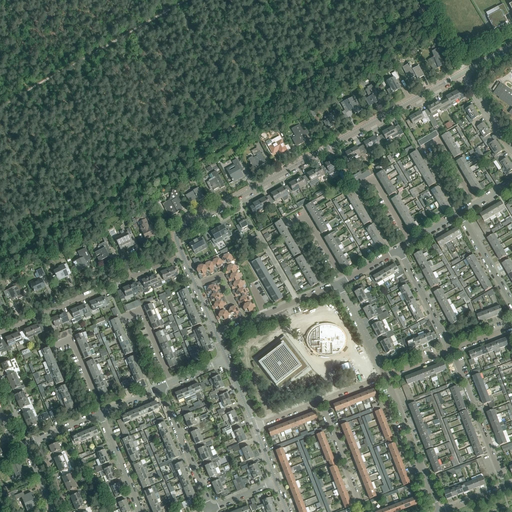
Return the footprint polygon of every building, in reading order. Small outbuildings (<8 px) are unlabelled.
[(503,4),(504,6),(499,8),(498,7),(499,10),(488,16),(488,17),(488,18),(494,30),(504,24),(506,22),(506,23),(508,23),(507,22),(506,22),(504,17),(509,14),(503,4)] [(429,63),(431,66),(433,71),(445,64),(436,49),(431,52),(434,57),(430,58),(432,61),(429,63)] [(403,69),(407,75),(409,80),(415,76),(417,80),(424,76),(422,71),(418,65),(412,69),(411,67),(411,66),(411,64),(410,64),(409,64),(409,65),(408,66),(403,69)] [(387,90),(387,91),(389,95),(393,93),(397,90),(400,88),(397,84),(395,80),(398,78),(395,72),(391,74),(393,77),(385,82),(387,85),(388,85),(390,88),(387,90)] [(511,90),(501,83),(493,94),(494,94),(494,93),(500,97),(499,98),(499,99),(500,98),(511,106),(510,107),(511,107),(511,106),(511,108),(509,113),(510,113),(511,114),(511,90)] [(370,87),(365,90),(369,97),(368,97),(366,99),(367,102),(370,106),(377,102),(375,99),(374,97),(378,95),(375,91),(372,86),(372,85),(369,86),(370,87)] [(457,91),(451,94),(455,101),(458,99),(459,101),(466,98),(461,90),(461,91),(462,91),(458,93),(457,91)] [(447,100),(443,102),(447,108),(449,107),(450,106),(451,106),(453,105),(456,103),(456,102),(455,101),(451,94),(446,97),(447,100)] [(361,111),(358,106),(353,97),(341,103),(342,106),(345,110),(347,109),(349,111),(352,109),(355,114),(361,111)] [(438,101),(432,104),(436,111),(437,111),(440,110),(440,111),(441,112),(443,111),(444,110),(446,109),(447,108),(443,102),(440,104),(438,101)] [(466,112),(468,115),(475,111),(471,105),(469,107),(467,104),(468,103),(467,103),(460,108),(464,114),(466,112)] [(429,110),(425,112),(430,121),(434,128),(435,127),(437,126),(438,125),(433,116),(438,113),(437,111),(436,111),(432,104),(427,107),(429,110)] [(420,111),(414,114),(418,122),(421,120),(423,122),(426,120),(428,123),(430,121),(425,112),(421,114),(420,111)] [(468,120),(472,125),(478,121),(476,118),(479,116),(475,111),(468,115),(470,118),(468,120)] [(323,122),(325,125),(327,129),(334,126),(332,123),(338,120),(335,115),(334,112),(328,116),(324,117),(326,120),(323,122)] [(418,122),(414,114),(409,117),(410,120),(407,122),(406,121),(410,129),(416,125),(415,123),(418,122)] [(478,134),(480,133),(487,128),(483,123),(481,125),(478,121),(472,125),(478,134)] [(293,139),(295,142),(297,146),(304,142),(302,137),(309,134),(306,130),(303,131),(300,124),(292,129),(297,137),(293,139)] [(393,126),(388,129),(392,136),(393,138),(395,137),(399,135),(400,136),(403,134),(398,126),(399,127),(394,129),(393,126)] [(480,137),(484,143),(490,139),(488,135),(490,134),(487,128),(480,133),(482,136),(480,137)] [(383,135),(380,137),(384,144),(390,141),(388,138),(392,136),(388,129),(382,132),(383,135)] [(441,137),(444,142),(451,138),(448,132),(441,137)] [(270,140),(266,142),(268,145),(268,146),(269,147),(273,154),(278,151),(281,155),(288,151),(287,151),(285,146),(281,140),(282,140),(281,139),(279,136),(271,141),(270,140)] [(374,136),(369,139),(373,146),(376,145),(377,147),(384,144),(380,137),(376,139),(374,136)] [(444,142),(447,147),(454,143),(451,138),(444,142)] [(365,145),(361,147),(365,154),(371,151),(369,149),(373,146),(369,139),(363,143),(365,145)] [(490,147),(491,150),(498,146),(495,140),(492,142),(490,139),(484,143),(487,149),(490,147)] [(447,147),(450,153),(457,149),(454,143),(447,147)] [(492,154),(495,160),(502,156),(499,153),(502,151),(498,146),(491,150),(493,153),(492,154)] [(356,147),(351,150),(355,157),(356,159),(359,157),(359,158),(361,156),(362,159),(366,156),(365,154),(361,147),(358,149),(356,147)] [(248,159),(252,166),(254,170),(258,168),(258,167),(266,163),(260,152),(259,152),(257,148),(251,151),(253,156),(256,155),(257,156),(253,158),(252,157),(248,159)] [(457,149),(450,153),(453,158),(461,154),(457,149)] [(355,157),(351,150),(345,153),(346,156),(343,158),(342,157),(346,164),(352,161),(351,159),(355,157)] [(409,155),(413,160),(420,156),(417,151),(409,155)] [(413,160),(416,166),(423,161),(420,156),(413,160)] [(501,165),(503,168),(510,163),(506,158),(504,160),(502,156),(495,160),(499,166),(501,165)] [(456,162),(459,167),(466,163),(463,157),(456,162)] [(227,170),(231,177),(233,182),(243,176),(239,170),(242,168),(239,164),(237,159),(232,162),(234,166),(227,170)] [(325,166),(323,167),(326,173),(327,173),(329,176),(337,171),(331,160),(325,164),(325,166)] [(416,166),(419,171),(426,167),(423,161),(416,166)] [(459,167),(462,173),(469,168),(466,163),(459,167)] [(503,168),(501,169),(503,172),(504,173),(506,176),(508,174),(509,176),(511,173),(511,171),(511,172),(511,170),(511,169),(511,164),(511,163),(510,163),(503,168)] [(319,167),(313,170),(317,178),(326,173),(323,167),(320,169),(319,167)] [(419,171),(422,176),(429,172),(426,167),(419,171)] [(462,173),(465,178),(472,174),(469,168),(462,173)] [(308,176),(305,177),(308,183),(317,178),(313,170),(307,174),(308,176)] [(376,175),(379,180),(386,176),(383,170),(376,175)] [(206,182),(208,185),(210,190),(213,188),(214,190),(218,188),(217,188),(219,186),(221,189),(224,187),(218,175),(216,171),(211,173),(214,178),(209,180),(209,181),(206,182)] [(422,176),(425,182),(432,178),(429,172),(422,176)] [(465,178),(468,183),(475,179),(472,174),(465,178)] [(379,180),(382,185),(389,181),(386,176),(379,180)] [(301,177),(295,180),(300,188),(308,183),(305,177),(302,179),(301,177)] [(432,178),(425,182),(428,187),(436,183),(432,178)] [(468,183),(471,189),(479,184),(478,184),(475,179),(468,183)] [(290,186),(287,187),(291,193),(300,188),(295,180),(289,184),(290,186)] [(382,185),(385,191),(392,187),(389,181),(382,185)] [(479,184),(471,189),(475,194),(485,188),(482,182),(478,184),(479,184)] [(430,191),(434,196),(441,192),(438,186),(430,191)] [(277,190),(282,198),(283,201),(288,199),(289,196),(288,195),(291,193),(287,187),(284,189),(283,187),(277,190)] [(392,187),(385,191),(388,196),(396,192),(392,187)] [(170,200),(163,204),(166,209),(167,211),(170,216),(177,212),(177,213),(183,210),(180,205),(179,204),(176,198),(176,197),(180,195),(176,188),(172,191),(172,192),(171,193),(170,199),(170,200)] [(186,196),(188,200),(191,204),(197,201),(198,200),(198,201),(204,198),(198,188),(193,191),(189,194),(189,195),(186,196)] [(345,193),(348,198),(355,194),(352,189),(345,193)] [(272,196),(269,197),(273,203),(282,198),(277,190),(271,194),(272,196)] [(434,196),(437,202),(444,197),(441,192),(434,196)] [(348,198),(351,204),(358,200),(355,194),(348,198)] [(390,200),(394,205),(401,201),(398,196),(390,200)] [(265,197),(259,200),(264,208),(273,203),(269,197),(266,198),(265,197)] [(437,202),(440,207),(447,203),(444,197),(437,202)] [(254,206),(250,208),(253,214),(257,212),(264,208),(259,200),(253,204),(254,206)] [(305,206),(308,212),(315,208),(315,207),(313,204),(316,202),(315,200),(311,202),(312,202),(305,206)] [(351,204),(354,209),(361,205),(358,200),(351,204)] [(394,205),(397,211),(404,206),(401,201),(394,205)] [(502,201),(496,205),(500,212),(506,209),(502,201)] [(447,203),(440,207),(443,212),(450,208),(447,203)] [(308,212),(312,217),(318,213),(318,212),(316,209),(319,207),(318,205),(315,207),(315,208),(308,212)] [(354,209),(357,215),(364,210),(361,205),(354,209)] [(496,205),(491,208),(495,215),(500,212),(496,205)] [(397,211),(400,216),(407,212),(404,206),(397,211)] [(491,208),(485,211),(490,218),(495,215),(491,208)] [(312,217),(315,223),(322,219),(321,218),(319,214),(323,212),(321,210),(318,212),(318,213),(312,217)] [(357,215),(360,220),(367,216),(364,210),(357,215)] [(482,218),(483,220),(484,221),(490,218),(485,211),(480,214),(482,218)] [(400,216),(403,221),(410,217),(407,212),(400,216)] [(315,223),(318,228),(325,224),(324,223),(322,220),(326,218),(325,216),(321,218),(322,219),(315,223)] [(367,216),(360,220),(364,225),(371,221),(367,216)] [(239,224),(236,226),(238,228),(240,232),(242,230),(242,229),(250,224),(247,219),(245,220),(243,217),(237,220),(239,224)] [(403,221),(406,227),(413,222),(410,217),(403,221)] [(138,224),(143,234),(146,239),(151,236),(152,237),(155,235),(155,234),(153,230),(152,227),(151,228),(150,226),(149,227),(146,220),(138,224)] [(274,224),(278,230),(284,226),(281,220),(274,224)] [(325,224),(318,228),(321,234),(328,230),(325,225),(329,223),(328,221),(324,223),(325,224)] [(413,222),(406,227),(409,232),(417,228),(413,222)] [(219,227),(217,229),(223,240),(223,239),(228,236),(229,237),(232,235),(229,230),(226,232),(223,225),(219,228),(219,227)] [(369,234),(376,230),(373,225),(366,229),(367,232),(364,234),(366,236),(369,234)] [(278,230),(281,235),(287,231),(284,226),(278,230)] [(458,227),(452,230),(456,238),(462,234),(458,227)] [(115,238),(119,246),(121,250),(127,247),(129,246),(130,247),(131,247),(134,245),(129,235),(132,234),(129,228),(126,230),(127,232),(115,238)] [(215,230),(211,232),(214,238),(212,240),(215,245),(223,240),(217,229),(214,230),(215,230)] [(369,234),(372,240),(379,235),(376,230),(369,234)] [(452,230),(447,233),(451,241),(456,238),(452,230)] [(281,235),(284,241),(291,237),(287,231),(281,235)] [(324,238),(327,244),(334,240),(334,239),(332,236),(335,233),(334,232),(330,234),(324,238)] [(447,233),(441,237),(446,244),(451,241),(447,233)] [(102,237),(105,242),(99,245),(101,249),(95,253),(97,257),(99,261),(112,255),(110,251),(106,242),(110,240),(107,234),(102,237)] [(487,238),(490,244),(497,239),(494,234),(487,238)] [(372,240),(375,245),(382,241),(379,235),(372,240)] [(284,241),(287,246),(294,242),(291,237),(284,241)] [(327,244),(330,249),(337,245),(335,241),(338,239),(337,237),(334,239),(334,240),(327,244)] [(446,244),(441,237),(436,240),(442,251),(446,249),(444,245),(446,244)] [(193,242),(190,244),(191,247),(191,248),(192,248),(193,251),(204,245),(201,238),(197,240),(193,242)] [(490,244),(493,249),(501,245),(497,239),(490,244)] [(382,241),(375,245),(378,250),(385,246),(382,241)] [(287,246),(290,252),(297,248),(294,242),(287,246)] [(330,249),(333,255),(340,251),(340,250),(338,246),(341,244),(340,243),(337,245),(330,249)] [(493,249),(496,254),(504,250),(501,245),(493,249)] [(75,266),(78,271),(87,267),(86,264),(85,264),(84,262),(87,260),(88,263),(89,262),(88,260),(91,259),(86,248),(78,252),(80,255),(79,256),(81,259),(76,261),(78,264),(75,266)] [(297,248),(290,252),(294,257),(300,253),(297,248)] [(333,255),(337,260),(344,256),(343,255),(341,252),(344,250),(343,248),(340,250),(340,251),(333,255)] [(504,250),(496,254),(500,260),(507,256),(504,250)] [(414,255),(417,261),(424,257),(428,255),(427,252),(423,254),(421,251),(414,255)] [(227,264),(228,266),(232,265),(231,262),(232,259),(235,258),(233,255),(230,256),(227,255),(226,252),(223,253),(224,256),(223,259),(220,260),(222,264),(224,263),(227,264)] [(337,260),(340,266),(347,261),(344,257),(348,255),(347,253),(343,255),(344,256),(337,260)] [(466,259),(470,264),(477,260),(474,255),(466,259)] [(220,267),(222,264),(220,260),(217,259),(216,256),(212,258),(213,261),(212,264),(214,267),(217,268),(218,271),(221,269),(220,267)] [(295,260),(298,265),(305,261),(302,256),(295,260)] [(417,261),(420,266),(427,262),(424,257),(417,261)] [(259,258),(251,263),(254,267),(262,263),(259,258)] [(347,261),(340,266),(343,271),(350,267),(347,263),(351,261),(350,259),(347,261)] [(502,264),(505,269),(511,265),(511,264),(509,259),(502,264)] [(213,270),(214,267),(212,264),(209,262),(208,260),(205,261),(206,264),(205,267),(206,271),(209,272),(210,274),(214,273),(213,270)] [(470,264),(473,270),(480,266),(477,260),(470,264)] [(298,265),(301,271),(308,267),(305,261),(298,265)] [(420,266),(423,272),(430,268),(434,266),(431,261),(427,263),(427,262),(420,266)] [(205,274),(206,271),(205,267),(202,266),(200,263),(197,265),(198,267),(197,271),(198,274),(202,275),(203,278),(206,276),(205,274)] [(262,263),(254,267),(256,272),(264,267),(262,263)] [(66,270),(69,269),(66,264),(64,265),(63,265),(59,267),(59,269),(54,271),(56,275),(56,276),(57,277),(57,279),(64,276),(65,277),(68,276),(68,275),(66,270)] [(395,264),(390,267),(394,274),(396,278),(404,274),(403,273),(404,272),(401,265),(397,267),(395,264)] [(228,273),(231,274),(235,273),(236,270),(239,269),(238,265),(235,266),(232,265),(228,266),(227,270),(224,271),(226,274),(228,273)] [(473,270),(476,275),(483,271),(480,266),(473,270)] [(174,267),(168,270),(171,278),(180,274),(178,267),(175,269),(174,267)] [(264,267),(256,272),(259,276),(267,272),(264,267)] [(301,271),(305,276),(311,272),(308,267),(301,271)] [(390,267),(384,270),(388,277),(394,274),(390,267)] [(39,278),(45,275),(42,268),(36,271),(37,273),(35,274),(35,275),(36,278),(37,278),(39,277),(39,278)] [(423,272),(426,277),(433,273),(430,268),(423,272)] [(161,274),(159,275),(161,282),(171,278),(168,270),(160,273),(161,274)] [(384,270),(379,273),(383,280),(388,277),(384,270)] [(476,275),(479,280),(486,276),(483,271),(476,275)] [(267,272),(259,276),(262,281),(269,276),(267,272)] [(305,276),(308,282),(315,278),(311,272),(305,276)] [(232,281),(235,282),(238,280),(240,277),(242,276),(241,273),(238,274),(235,273),(231,274),(230,277),(228,278),(229,282),(232,281)] [(373,282),(376,287),(379,285),(378,284),(383,280),(379,273),(377,274),(376,274),(374,275),(374,276),(373,276),(374,278),(372,280),(373,282)] [(426,277),(429,283),(436,279),(433,273),(426,277)] [(155,275),(148,278),(152,286),(153,289),(163,285),(161,282),(159,275),(156,277),(155,275)] [(269,276),(262,281),(264,285),(272,280),(269,276)] [(479,280),(482,286),(489,282),(486,276),(479,280)] [(142,282),(140,283),(142,290),(143,292),(144,294),(149,291),(148,288),(152,286),(148,278),(142,281),(142,282)] [(315,278),(308,282),(310,285),(309,285),(308,285),(305,287),(306,289),(311,287),(318,283),(315,278)] [(30,283),(34,292),(45,287),(41,279),(36,281),(36,280),(34,281),(34,282),(31,284),(30,283)] [(436,279),(429,283),(431,288),(439,284),(436,279)] [(458,287),(461,286),(457,279),(452,282),(454,284),(456,283),(458,287)] [(235,288),(238,290),(242,288),(243,285),(246,284),(244,281),(241,282),(238,280),(235,282),(233,285),(231,286),(232,290),(235,288)] [(272,280),(264,285),(267,289),(275,285),(272,280)] [(7,290),(8,293),(10,297),(13,296),(14,299),(18,297),(19,299),(25,296),(23,292),(23,293),(22,291),(23,291),(18,282),(13,285),(14,287),(7,290)] [(489,282),(482,286),(485,291),(493,287),(489,282)] [(136,283),(130,286),(133,294),(134,296),(138,295),(137,292),(139,291),(140,293),(143,292),(142,290),(140,283),(137,285),(136,283)] [(209,294),(212,295),(216,293),(217,290),(220,289),(218,286),(216,287),(212,285),(212,283),(208,285),(209,287),(208,290),(205,291),(207,295),(209,294)] [(355,292),(358,298),(369,292),(373,290),(371,287),(365,289),(363,284),(358,287),(360,290),(355,292)] [(275,285),(267,289),(269,294),(277,289),(275,285)] [(399,296),(403,294),(410,290),(407,285),(400,289),(401,291),(401,292),(398,294),(399,296)] [(133,294),(130,286),(123,289),(123,290),(117,293),(120,298),(123,297),(123,298),(133,294)] [(238,296),(241,297),(245,296),(246,293),(249,292),(247,288),(245,289),(242,288),(238,290),(237,293),(234,294),(236,297),(238,296)] [(181,298),(189,294),(187,289),(179,292),(176,293),(179,299),(181,298)] [(277,289),(269,294),(272,298),(280,294),(277,289)] [(434,293),(437,298),(444,294),(441,289),(434,293)] [(403,294),(405,300),(413,296),(410,290),(403,294)] [(369,292),(358,298),(361,304),(363,303),(363,304),(362,305),(362,306),(366,304),(376,299),(375,296),(372,298),(369,292)] [(212,301),(215,302),(219,301),(220,298),(223,297),(222,293),(219,294),(216,293),(212,295),(211,298),(208,299),(210,302),(212,301)] [(179,299),(178,299),(181,305),(184,304),(192,300),(189,294),(181,298),(179,299)] [(280,294),(272,298),(275,303),(282,298),(280,294)] [(437,298),(440,304),(447,300),(444,294),(437,298)] [(163,300),(165,305),(167,304),(167,303),(166,299),(164,296),(158,298),(160,301),(163,300)] [(241,304),(244,305),(248,304),(249,301),(252,299),(251,296),(248,297),(245,296),(241,297),(240,300),(237,302),(239,305),(241,304)] [(405,300),(408,305),(416,301),(413,296),(405,300)] [(103,297),(96,300),(99,308),(109,304),(107,297),(104,299),(103,297)] [(90,304),(87,306),(90,312),(99,308),(96,300),(90,303),(90,304)] [(184,304),(186,309),(194,306),(192,300),(184,304)] [(440,304),(443,309),(450,305),(447,300),(440,304)] [(216,309),(219,310),(222,309),(224,306),(226,305),(225,301),(222,302),(219,301),(215,302),(214,305),(212,307),(213,310),(216,309)] [(408,305),(411,311),(419,307),(416,301),(408,305)] [(144,307),(146,313),(154,310),(152,304),(144,307)] [(248,304),(244,305),(243,308),(245,312),(248,313),(249,316),(252,314),(251,311),(253,308),(255,307),(254,304),(251,305),(248,304)] [(84,305),(77,308),(81,316),(84,315),(86,318),(92,316),(90,312),(87,306),(85,307),(84,305)] [(363,309),(366,315),(377,309),(378,309),(376,305),(372,307),(371,305),(368,307),(363,309)] [(443,309),(445,315),(453,311),(450,305),(443,309)] [(186,309),(189,315),(196,312),(194,306),(186,309)] [(500,306),(494,308),(497,316),(503,313),(500,306)] [(229,311),(226,313),(228,316),(230,315),(234,316),(235,319),(238,317),(239,319),(243,318),(241,312),(238,311),(237,308),(234,307),(230,308),(229,311)] [(411,311),(414,316),(422,313),(419,307),(411,311)] [(71,312),(69,314),(71,320),(73,324),(76,322),(75,319),(81,316),(77,308),(71,311),(71,312)] [(494,308),(488,310),(491,318),(497,316),(494,308)] [(222,309),(219,310),(220,313),(219,316),(216,317),(217,320),(220,319),(223,321),(224,323),(228,322),(227,319),(228,316),(226,313),(223,311),(222,309)] [(378,316),(379,319),(388,314),(387,311),(380,315),(377,309),(366,315),(369,320),(378,316)] [(146,313),(149,319),(157,315),(154,310),(146,313)] [(488,310),(483,312),(486,320),(491,318),(488,310)] [(445,315),(448,320),(456,316),(453,311),(445,315)] [(189,315),(191,321),(199,317),(196,312),(189,315)] [(486,320),(483,312),(477,315),(480,322),(486,320)] [(65,313),(58,316),(62,324),(71,320),(69,314),(66,315),(65,313)] [(422,313),(414,316),(417,322),(424,318),(422,313)] [(372,326),(375,331),(382,328),(385,326),(383,321),(390,317),(388,314),(379,319),(380,321),(372,326)] [(110,321),(113,327),(120,324),(118,318),(116,315),(105,319),(106,321),(108,322),(110,321)] [(149,319),(151,324),(159,321),(157,315),(149,319)] [(456,316),(448,320),(451,326),(462,320),(459,315),(456,316)] [(62,324),(58,316),(52,319),(52,320),(49,322),(52,328),(62,324)] [(199,317),(191,321),(194,327),(201,323),(199,317)] [(159,321),(151,324),(153,330),(164,326),(162,320),(159,321)] [(38,324),(31,327),(34,336),(44,331),(41,325),(38,326),(38,324)] [(113,327),(115,333),(123,329),(120,324),(113,327)] [(25,332),(22,333),(25,340),(34,336),(31,327),(24,330),(25,332)] [(193,331),(195,337),(205,332),(203,327),(193,331)] [(308,340),(308,341),(308,342),(308,343),(308,344),(309,345),(309,346),(310,347),(311,347),(318,347),(318,349),(317,349),(317,353),(318,353),(319,354),(320,354),(321,354),(322,354),(326,354),(326,353),(331,353),(332,353),(332,351),(338,351),(339,351),(339,350),(340,349),(341,349),(341,348),(342,348),(342,347),(343,346),(343,345),(343,344),(344,344),(344,343),(344,342),(344,341),(342,341),(342,333),(341,333),(341,332),(340,331),(339,331),(339,330),(338,330),(337,329),(338,329),(337,329),(336,328),(335,328),(334,327),(333,327),(333,328),(330,328),(330,327),(322,327),(322,328),(319,328),(319,327),(318,327),(317,327),(317,328),(316,328),(315,328),(315,329),(314,329),(313,330),(312,331),(311,332),(310,333),(310,334),(309,334),(309,335),(309,336),(308,336),(308,337),(308,338),(308,339),(308,340)] [(387,336),(393,332),(392,330),(391,330),(388,332),(387,329),(386,330),(384,327),(382,328),(375,331),(378,337),(382,335),(383,338),(388,336),(387,336)] [(115,333),(117,338),(125,335),(123,329),(115,333)] [(155,334),(157,339),(165,336),(168,335),(165,329),(155,334)] [(19,332),(12,335),(15,344),(19,342),(20,345),(26,342),(25,340),(22,333),(19,334),(19,332)] [(75,336),(77,342),(85,339),(85,338),(88,337),(85,332),(83,333),(75,336)] [(198,343),(200,342),(208,338),(205,332),(195,337),(198,343)] [(381,343),(384,348),(391,344),(397,341),(394,336),(395,336),(393,332),(387,336),(388,336),(389,338),(381,343)] [(431,332),(425,335),(428,343),(434,340),(433,339),(436,338),(436,337),(435,334),(432,335),(431,332)] [(6,340),(3,341),(7,351),(8,352),(11,351),(11,349),(12,348),(11,345),(15,344),(12,335),(5,338),(6,340)] [(117,338),(120,344),(128,341),(125,335),(117,338)] [(425,335),(419,337),(422,345),(428,343),(425,335)] [(157,339),(160,345),(168,342),(165,336),(157,339)] [(255,359),(255,360),(256,360),(278,389),(279,389),(280,389),(309,367),(285,337),(285,336),(284,336),(283,336),(283,337),(256,358),(255,358),(255,359)] [(403,339),(405,345),(406,348),(409,346),(410,349),(416,347),(413,339),(407,341),(406,337),(403,339)] [(419,337),(413,339),(416,347),(422,345),(419,337)] [(508,337),(502,340),(505,347),(511,344),(508,337)] [(200,342),(202,347),(210,344),(208,338),(200,342)] [(77,342),(80,348),(87,344),(85,339),(77,342)] [(502,340),(497,342),(500,349),(505,347),(502,340)] [(120,344),(122,350),(130,347),(128,341),(120,344)] [(162,351),(170,347),(173,346),(170,341),(168,342),(160,345),(162,351)] [(497,342),(491,344),(494,351),(500,349),(497,342)] [(80,348),(82,353),(92,349),(93,349),(90,343),(87,344),(80,348)] [(202,347),(199,348),(202,354),(205,353),(213,350),(210,344),(202,347)] [(391,344),(384,348),(387,354),(390,352),(392,354),(395,352),(391,344)] [(491,344),(486,346),(488,353),(494,351),(491,344)] [(486,346),(480,348),(483,355),(488,353),(486,346)] [(41,357),(44,356),(43,356),(51,353),(49,347),(38,351),(41,357)] [(130,347),(122,350),(125,356),(133,352),(130,347)] [(162,351),(165,357),(173,353),(170,347),(162,351)] [(480,348),(474,350),(477,357),(483,355),(480,348)] [(92,349),(82,353),(84,359),(92,356),(92,355),(94,354),(92,349)] [(477,357),(474,350),(469,353),(471,359),(468,360),(471,366),(476,364),(474,359),(477,357)] [(189,353),(193,361),(197,359),(194,351),(189,353)] [(165,357),(167,362),(175,359),(178,358),(175,352),(173,353),(165,357)] [(43,356),(44,356),(46,362),(54,358),(51,353),(43,356)] [(126,359),(129,365),(137,362),(134,356),(126,359)] [(45,369),(48,367),(56,364),(54,358),(46,362),(43,363),(45,369)] [(86,363),(88,368),(96,365),(99,364),(98,362),(95,363),(94,360),(94,359),(86,363)] [(175,359),(167,362),(169,368),(177,365),(175,359)] [(6,370),(7,373),(18,368),(17,365),(15,366),(13,363),(11,364),(10,361),(2,364),(5,371),(6,370)] [(129,365),(131,371),(139,367),(137,362),(129,365)] [(444,362),(438,364),(441,372),(447,370),(444,362)] [(47,375),(48,374),(51,373),(59,370),(56,364),(48,367),(45,369),(44,369),(47,375)] [(438,364),(433,366),(436,374),(437,376),(439,375),(439,373),(441,372),(438,364)] [(88,368),(91,374),(99,371),(96,365),(88,368)] [(433,366),(427,368),(430,376),(431,378),(437,376),(436,374),(433,366)] [(131,371),(134,376),(141,373),(139,367),(131,371)] [(7,377),(10,383),(18,379),(15,374),(17,373),(18,374),(20,373),(18,368),(7,373),(9,376),(7,377)] [(427,368),(422,371),(425,378),(430,376),(427,368)] [(48,374),(50,380),(61,376),(59,370),(51,373),(48,374)] [(91,374),(93,380),(101,377),(99,371),(91,374)] [(422,371),(416,373),(419,380),(425,378),(422,371)] [(141,373),(134,376),(136,382),(144,379),(141,373)] [(416,373),(411,375),(414,383),(419,380),(416,373)] [(473,376),(475,382),(482,379),(480,374),(473,376)] [(93,380),(96,386),(106,381),(104,375),(101,377),(93,380)] [(211,386),(214,384),(222,381),(219,375),(209,380),(211,386)] [(405,377),(408,384),(408,385),(414,383),(411,375),(405,377)] [(50,380),(48,381),(49,384),(54,381),(56,385),(64,382),(61,376),(50,380)] [(16,392),(22,389),(25,388),(24,385),(21,386),(18,379),(10,383),(13,390),(14,389),(16,392)] [(475,382),(477,388),(484,385),(482,379),(475,382)] [(96,386),(98,392),(106,388),(108,387),(106,381),(96,386)] [(209,393),(211,396),(223,391),(221,388),(224,387),(222,381),(214,384),(215,388),(214,388),(215,391),(209,393)] [(197,398),(198,400),(202,398),(200,395),(198,394),(198,392),(201,391),(202,393),(204,392),(202,389),(200,384),(198,384),(198,383),(197,382),(193,384),(193,385),(192,386),(197,398)] [(54,390),(57,395),(68,391),(65,385),(57,388),(54,390)] [(477,388),(479,393),(486,391),(484,385),(477,388)] [(191,400),(197,398),(192,386),(186,388),(191,400)] [(452,392),(453,394),(459,392),(457,386),(446,390),(448,393),(452,392)] [(106,388),(98,392),(101,397),(108,394),(106,388)] [(187,402),(191,400),(186,388),(180,391),(184,399),(184,398),(186,404),(187,403),(187,402)] [(15,395),(18,402),(26,398),(22,389),(16,392),(17,395),(15,395)] [(373,390),(367,392),(369,398),(372,397),(373,401),(377,399),(373,390)] [(59,401),(62,400),(70,396),(68,391),(57,395),(56,395),(59,401)] [(178,401),(184,399),(180,391),(175,393),(175,394),(174,394),(173,395),(174,397),(175,398),(177,397),(178,401)] [(220,399),(222,402),(229,399),(227,393),(224,394),(223,391),(211,396),(212,399),(215,398),(216,400),(220,399)] [(479,393),(481,399),(489,396),(486,391),(479,393)] [(367,392),(360,395),(362,401),(369,398),(367,392)] [(453,394),(455,400),(462,397),(459,392),(453,394)] [(360,395),(353,397),(356,404),(362,401),(360,395)] [(484,405),(488,403),(491,402),(494,401),(491,395),(489,396),(481,399),(484,405)] [(62,400),(64,405),(72,402),(70,396),(62,400)] [(22,408),(24,411),(33,407),(29,397),(26,398),(18,402),(21,409),(22,408)] [(353,397),(346,400),(349,406),(356,404),(353,397)] [(455,400),(457,405),(464,403),(462,397),(455,400)] [(217,411),(218,414),(227,410),(226,407),(232,405),(229,399),(222,402),(224,408),(217,411)] [(346,400),(340,402),(342,409),(349,406),(346,400)] [(156,401),(150,404),(153,412),(159,409),(156,401)] [(72,402),(64,405),(67,411),(75,408),(72,402)] [(342,409),(340,402),(333,405),(335,411),(336,411),(336,414),(343,411),(342,409)] [(409,405),(411,410),(418,408),(416,402),(409,405)] [(464,403),(457,405),(459,411),(466,408),(464,403)] [(150,404),(144,406),(147,414),(153,412),(150,404)] [(144,406),(138,409),(141,416),(147,414),(144,406)] [(23,414),(26,421),(34,417),(31,410),(34,409),(33,407),(24,411),(25,414),(23,414)] [(411,410),(413,416),(420,413),(418,408),(411,410)] [(138,409),(132,411),(136,419),(141,416),(138,409)] [(226,421),(237,417),(234,411),(231,412),(230,409),(227,410),(218,414),(220,417),(222,416),(224,422),(226,421)] [(487,412),(489,418),(496,415),(494,409),(494,410),(487,412)] [(375,412),(377,419),(384,417),(381,410),(375,412)] [(458,420),(462,418),(469,415),(467,410),(460,413),(458,414),(459,416),(457,417),(458,420)] [(132,411),(127,413),(130,421),(136,419),(132,411)] [(41,414),(44,421),(49,419),(50,419),(47,412),(41,414)] [(315,412),(308,415),(310,421),(317,418),(315,412)] [(122,419),(124,422),(124,424),(130,421),(127,413),(121,416),(122,419)] [(184,416),(186,422),(194,419),(191,413),(184,416)] [(413,416),(415,421),(422,419),(420,413),(413,416)] [(489,418),(491,424),(501,420),(499,414),(496,415),(489,418)] [(34,417),(26,421),(29,428),(37,424),(36,421),(37,421),(39,420),(40,419),(38,415),(34,417)] [(308,415),(301,417),(304,424),(310,421),(308,415)] [(362,417),(364,424),(367,423),(372,421),(369,415),(364,416),(362,417)] [(462,418),(464,424),(471,421),(469,415),(462,418)] [(186,422),(188,428),(197,424),(201,422),(199,419),(198,417),(194,419),(186,422)] [(224,428),(226,432),(232,429),(230,426),(239,422),(237,417),(226,421),(228,427),(224,428)] [(301,417),(295,420),(297,426),(304,424),(301,417)] [(377,419),(380,426),(386,423),(384,417),(377,419)] [(415,421),(417,427),(424,424),(422,419),(415,421)] [(295,420),(288,422),(291,429),(297,426),(295,420)] [(491,424),(493,429),(501,426),(504,425),(503,422),(502,422),(501,420),(491,424)] [(471,421),(464,424),(466,429),(473,426),(471,421)] [(159,431),(167,428),(164,422),(157,425),(158,428),(155,429),(157,432),(159,431)] [(288,422),(281,425),(284,431),(291,429),(288,422)] [(341,425),(343,432),(350,430),(353,428),(352,426),(351,422),(341,425)] [(380,426),(383,432),(389,430),(386,423),(380,426)] [(417,427),(419,432),(426,430),(424,424),(417,427)] [(281,425),(275,428),(277,434),(284,431),(281,425)] [(466,429),(466,430),(468,435),(475,432),(473,426),(466,429)] [(493,429),(495,435),(503,432),(501,426),(493,429)] [(95,427),(89,429),(93,437),(94,440),(97,439),(95,436),(98,434),(95,427)] [(159,431),(162,437),(169,434),(167,428),(159,431)] [(236,438),(244,434),(241,428),(233,432),(232,429),(226,432),(227,435),(231,433),(233,439),(236,438)] [(277,434),(275,428),(268,430),(270,436),(277,434)] [(89,429),(83,432),(87,439),(93,437),(89,429)] [(191,433),(193,439),(201,436),(199,430),(191,433)] [(343,432),(346,439),(352,436),(350,430),(343,432)] [(389,430),(383,432),(385,439),(387,439),(387,441),(392,439),(391,437),(389,430)] [(419,432),(421,438),(428,435),(426,430),(419,432)] [(495,435),(497,440),(505,437),(508,436),(506,430),(503,432),(495,435)] [(83,432),(78,434),(81,442),(87,439),(83,432)] [(316,435),(319,442),(325,439),(323,432),(316,435)] [(470,439),(470,440),(477,438),(475,432),(468,435),(469,438),(470,439)] [(81,442),(78,434),(72,437),(73,438),(70,439),(73,445),(81,442)] [(162,437),(164,443),(172,439),(169,434),(162,437)] [(244,434),(236,438),(239,443),(246,440),(244,434)] [(123,446),(125,446),(125,445),(136,441),(133,435),(121,440),(123,446)] [(421,438),(424,444),(431,441),(428,435),(421,438)] [(201,436),(193,439),(195,445),(203,441),(201,436)] [(346,439),(349,446),(355,443),(359,441),(358,439),(355,440),(355,441),(354,441),(352,436),(346,439)] [(505,437),(497,440),(499,445),(500,446),(501,445),(507,443),(510,442),(508,436),(505,437)] [(470,440),(472,446),(479,443),(477,438),(470,440)] [(164,443),(166,448),(174,445),(172,439),(164,443)] [(322,448),(328,446),(325,439),(319,442),(317,443),(317,445),(318,447),(319,449),(322,448)] [(125,445),(125,446),(127,451),(135,448),(138,447),(136,441),(125,445)] [(388,448),(390,452),(397,450),(394,443),(393,441),(384,444),(386,447),(386,448),(387,448),(388,448)] [(431,441),(424,444),(426,449),(433,447),(431,441)] [(54,452),(55,455),(62,452),(58,443),(49,446),(52,453),(54,452)] [(349,446),(351,452),(358,450),(355,443),(349,446)] [(472,453),(475,452),(475,451),(482,449),(479,443),(470,447),(472,453)] [(166,448),(169,454),(176,451),(174,445),(166,448)] [(198,450),(200,455),(211,451),(210,448),(208,447),(206,448),(205,446),(198,450)] [(241,449),(244,455),(251,452),(249,446),(241,449)] [(322,448),(324,455),(331,452),(328,446),(322,448)] [(127,451),(130,457),(137,454),(140,453),(139,451),(136,452),(135,448),(127,451)] [(276,451),(278,458),(285,455),(284,453),(282,448),(276,451)] [(427,451),(429,457),(436,454),(434,449),(427,451)] [(475,451),(475,452),(477,457),(484,455),(482,449),(475,451)] [(97,453),(99,459),(107,456),(105,450),(97,453)] [(351,452),(354,459),(360,456),(358,450),(351,452)] [(390,452),(393,459),(399,457),(397,450),(390,452)] [(62,452),(55,455),(56,458),(54,459),(57,466),(66,462),(68,461),(65,454),(66,454),(65,451),(62,452)] [(166,466),(168,465),(176,461),(174,459),(179,457),(179,456),(180,455),(179,453),(177,453),(176,451),(169,454),(166,455),(168,461),(159,465),(160,468),(166,466)] [(218,458),(217,455),(213,456),(211,451),(200,455),(202,461),(205,460),(206,463),(218,458)] [(137,454),(130,457),(132,463),(140,460),(138,456),(143,455),(141,452),(140,453),(137,454)] [(239,464),(241,467),(246,465),(245,462),(249,460),(254,458),(251,452),(244,455),(241,456),(243,462),(239,464)] [(328,461),(329,464),(334,462),(333,459),(331,452),(324,455),(327,462),(328,461)] [(429,457),(431,462),(438,460),(436,454),(429,457)] [(278,458),(281,464),(287,462),(285,455),(278,458)] [(95,467),(96,470),(102,468),(101,465),(109,461),(107,456),(99,459),(96,460),(98,466),(95,467)] [(354,459),(356,465),(363,463),(360,456),(354,459)] [(393,459),(395,466),(402,463),(399,457),(393,459)] [(207,465),(205,466),(207,472),(215,469),(218,467),(216,462),(219,461),(218,458),(206,463),(207,465)] [(431,462),(433,468),(440,465),(438,460),(431,462)] [(24,474),(23,475),(20,467),(21,467),(19,463),(15,465),(13,461),(7,463),(9,467),(11,467),(16,478),(17,477),(18,478),(18,479),(19,479),(21,479),(22,478),(23,477),(23,476),(23,475),(24,474)] [(62,471),(63,474),(70,471),(73,470),(69,461),(66,462),(57,466),(60,472),(62,471)] [(173,473),(174,473),(174,472),(176,471),(184,468),(183,466),(184,465),(183,463),(182,463),(181,462),(177,464),(176,461),(168,465),(169,468),(170,467),(173,473)] [(136,471),(143,468),(148,466),(146,464),(142,466),(141,462),(133,466),(136,471)] [(250,469),(251,473),(259,470),(256,464),(254,465),(252,462),(246,465),(241,467),(242,470),(246,468),(247,470),(250,469)] [(281,464),(283,471),(290,468),(287,462),(281,464)] [(329,468),(332,475),(338,473),(336,466),(335,466),(334,463),(330,465),(331,468),(329,468)] [(356,465),(359,472),(365,470),(363,463),(356,465)] [(395,466),(398,472),(404,470),(402,463),(395,466)] [(440,465),(433,468),(435,474),(442,471),(440,465)] [(103,477),(114,472),(112,466),(103,470),(102,468),(96,470),(97,473),(99,472),(101,477),(103,477)] [(136,471),(138,477),(146,474),(143,468),(136,471)] [(176,471),(178,476),(178,477),(186,474),(184,468),(176,471)] [(283,471),(286,478),(292,475),(290,468),(283,471)] [(212,477),(213,479),(225,474),(224,471),(217,474),(215,469),(207,472),(209,478),(212,477)] [(251,473),(247,475),(249,478),(253,477),(254,479),(261,476),(259,470),(251,473)] [(359,472),(362,479),(368,476),(365,470),(359,472)] [(398,472),(401,479),(407,477),(404,470),(398,472)] [(62,478),(65,484),(74,481),(70,471),(63,474),(64,477),(62,478)] [(102,484),(103,487),(109,484),(108,481),(109,481),(116,478),(114,472),(103,477),(105,482),(102,484)] [(332,475),(335,482),(341,479),(338,473),(332,475)] [(138,477),(140,483),(148,480),(146,474),(138,477)] [(180,481),(181,483),(189,480),(186,474),(178,477),(176,478),(175,478),(176,480),(179,481),(180,481)] [(212,483),(214,489),(222,486),(220,482),(225,481),(224,478),(226,477),(225,474),(213,479),(214,482),(212,483)] [(286,478),(288,484),(295,482),(292,475),(286,478)] [(362,479),(364,485),(370,483),(368,476),(362,479)] [(407,477),(401,479),(403,486),(410,483),(407,477)] [(462,481),(459,482),(461,485),(464,493),(464,494),(468,493),(467,492),(469,491),(466,483),(464,477),(461,478),(462,481)] [(483,477),(477,479),(480,487),(486,485),(486,484),(484,479),(483,477)] [(243,489),(239,478),(236,479),(238,485),(235,487),(237,492),(243,489)] [(335,482),(337,488),(343,486),(341,479),(335,482)] [(477,479),(472,481),(475,489),(480,487),(477,479)] [(148,480),(140,483),(143,489),(151,486),(148,480)] [(181,489),(183,489),(191,485),(189,480),(181,483),(179,484),(181,489)] [(70,490),(71,493),(78,490),(74,481),(65,484),(68,491),(70,490)] [(472,481),(466,483),(469,491),(475,489),(472,481)] [(288,484),(291,491),(297,488),(295,482),(288,484)] [(456,483),(454,484),(458,495),(464,493),(461,485),(459,482),(456,483)] [(113,492),(121,489),(119,483),(111,486),(111,487),(110,487),(109,484),(103,487),(104,490),(108,488),(110,493),(113,492)] [(364,485),(367,492),(373,490),(370,483),(364,485)] [(454,484),(449,487),(453,497),(458,495),(454,484)] [(183,489),(186,494),(193,491),(191,485),(183,489)] [(383,486),(383,485),(380,486),(383,493),(386,492),(389,491),(386,485),(383,486)] [(222,486),(214,489),(216,495),(220,493),(221,495),(227,493),(226,490),(224,491),(222,486)] [(337,488),(340,495),(346,493),(343,486),(337,488)] [(447,499),(453,497),(449,487),(443,489),(447,499)] [(144,492),(147,497),(154,494),(152,488),(144,492)] [(291,491),(293,498),(300,495),(297,488),(291,491)] [(121,489),(113,492),(116,498),(124,495),(121,489)] [(70,496),(73,503),(82,500),(78,490),(71,493),(72,496),(70,496)] [(373,490),(367,492),(369,499),(376,496),(373,490)] [(188,500),(190,499),(196,497),(193,491),(186,494),(188,500)] [(23,493),(18,495),(14,496),(16,500),(22,497),(28,511),(33,510),(33,508),(37,506),(34,499),(35,498),(34,497),(32,493),(24,496),(23,493)] [(340,495),(342,502),(349,499),(346,493),(340,495)] [(147,497),(149,503),(157,500),(154,494),(147,497)] [(293,498),(296,504),(302,502),(300,495),(293,498)] [(415,497),(409,500),(411,506),(417,504),(415,497)] [(264,506),(264,507),(272,504),(270,498),(262,501),(263,504),(256,507),(255,503),(256,503),(254,498),(250,500),(252,504),(252,505),(254,511),(264,506)] [(349,499),(342,502),(345,508),(351,506),(349,499)] [(78,509),(79,511),(86,509),(82,500),(73,503),(76,510),(78,509)] [(118,503),(120,509),(121,509),(128,506),(126,500),(118,503)] [(149,503),(151,509),(163,504),(162,502),(158,503),(157,500),(149,503)] [(409,500),(402,502),(404,509),(411,506),(409,500)] [(296,504),(298,511),(305,509),(302,502),(296,504)] [(402,502),(395,505),(398,511),(404,509),(402,502)]
